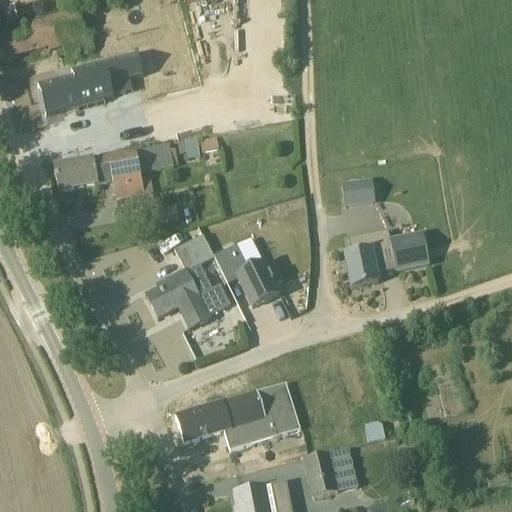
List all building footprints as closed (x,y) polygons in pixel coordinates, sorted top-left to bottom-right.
[(59,0),(64,14),(105,0),(59,0)] [(64,60),(70,58),(95,51),(91,39),(86,41),(78,13),(0,36),(0,62),(48,51),(49,54),(62,51),(64,60)] [(77,79),(40,90),(49,120),(70,113),(71,115),(72,115),(71,112),(78,110),(78,113),(82,112),(80,105),(113,95),(110,87),(128,82),(121,61),(135,57),(134,55),(73,73),(74,75),(76,74),(77,79)] [(202,157),(218,154),(216,142),(200,144),(202,157)] [(169,149),(55,170),(60,196),(98,188),(113,185),(116,203),(144,197),(140,175),(172,169),(169,153),(169,149)] [(372,183),(341,187),(344,209),(374,206),(372,183)] [(157,228),(177,224),(174,211),(154,215),(157,228)] [(345,258),(351,291),(378,286),(376,276),(395,272),(395,275),(429,269),(422,236),(389,243),(387,234),(347,242),(350,257),(345,258)] [(174,253),(185,275),(186,275),(199,267),(200,267),(214,260),(202,238),(174,253)] [(236,250),(214,261),(227,289),(236,284),(250,313),(280,298),(264,265),(247,273),(236,250)] [(198,299),(186,275),(185,275),(157,289),(159,293),(147,299),(158,321),(179,310),(190,332),(211,322),(209,318),(229,308),(218,288),(198,299)] [(223,406),(176,421),(184,446),(224,434),(230,454),(301,431),(286,385),(257,394),(257,395),(235,402),(224,406),(223,406)] [(368,445),(385,442),(382,427),(379,428),(378,426),(365,429),(368,445)] [(349,451),(302,462),(311,501),(358,490),(349,451)] [(290,511),(285,485),(232,495),(235,511),(290,511)]
